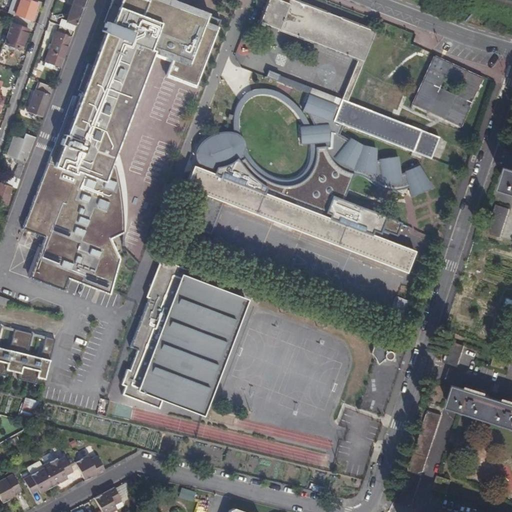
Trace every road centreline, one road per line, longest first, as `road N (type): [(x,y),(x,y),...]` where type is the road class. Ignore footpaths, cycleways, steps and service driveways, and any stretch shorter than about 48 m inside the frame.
road 1 (residential): [(511,78),(369,511)]
road 2 (residential): [(333,511),(138,463),(48,511)]
road 3 (residential): [(54,0),(0,147)]
road 4 (tertiary): [(368,0),(511,51)]
